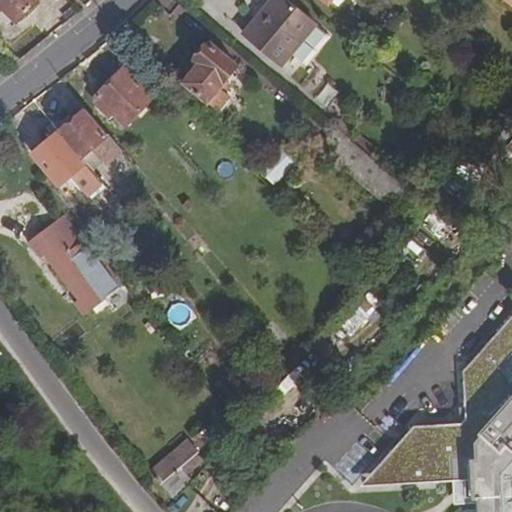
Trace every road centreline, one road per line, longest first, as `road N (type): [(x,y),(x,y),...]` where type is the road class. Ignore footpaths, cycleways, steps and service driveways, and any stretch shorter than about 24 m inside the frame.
road 1 (residential): [(151,511),(0,315)]
road 2 (tertiary): [(0,104),(121,0)]
